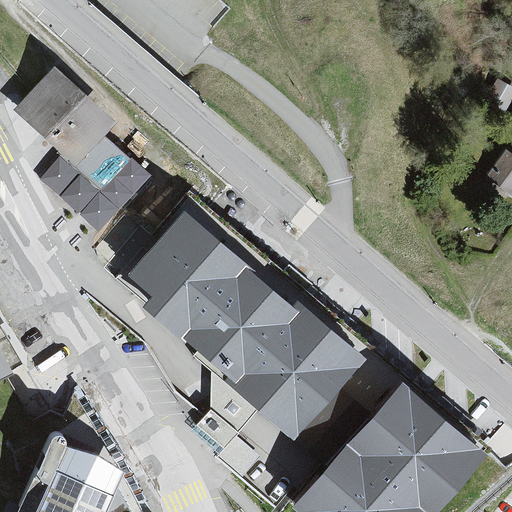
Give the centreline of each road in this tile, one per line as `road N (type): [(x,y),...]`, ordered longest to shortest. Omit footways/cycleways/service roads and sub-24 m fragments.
road 1 (residential): [(511,380),(358,268),(53,0)]
road 2 (unclassified): [(0,183),(190,511)]
